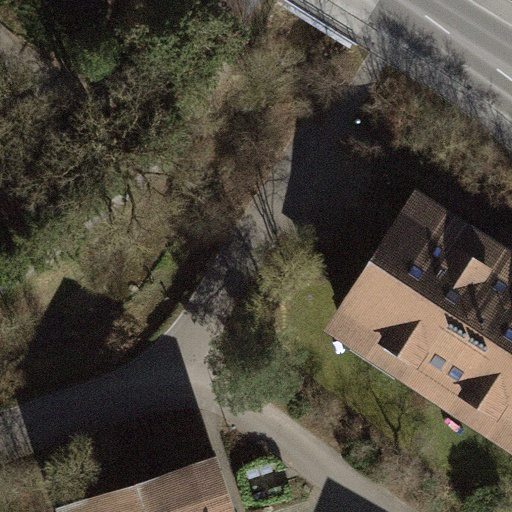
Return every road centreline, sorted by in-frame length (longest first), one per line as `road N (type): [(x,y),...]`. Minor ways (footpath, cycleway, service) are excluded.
road 1 (residential): [(0,438),(164,370),(332,123)]
road 2 (secondary): [(511,70),(402,0)]
